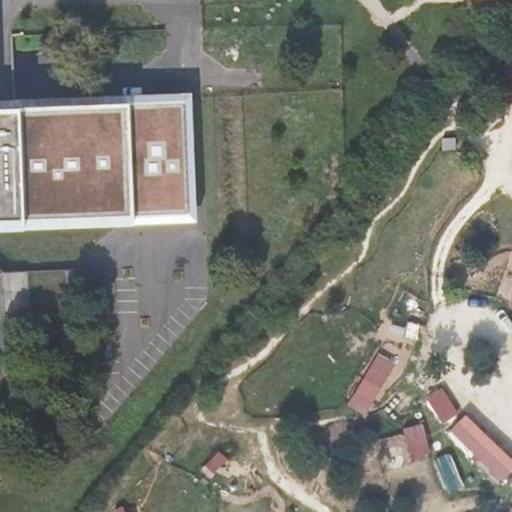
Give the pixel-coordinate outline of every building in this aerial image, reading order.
[(511,91),(511,56),(495,70),(511,91)] [(0,232),(85,228),(194,225),(189,103),(0,109),(0,232)] [(379,350),(349,403),(368,414),(398,361),(379,350)] [(444,386),(427,396),(443,422),(460,412),(444,386)] [(511,453),(467,412),(450,430),(505,481),(511,473),(511,453)] [(424,421),(404,426),(412,456),(432,451),(424,421)]
